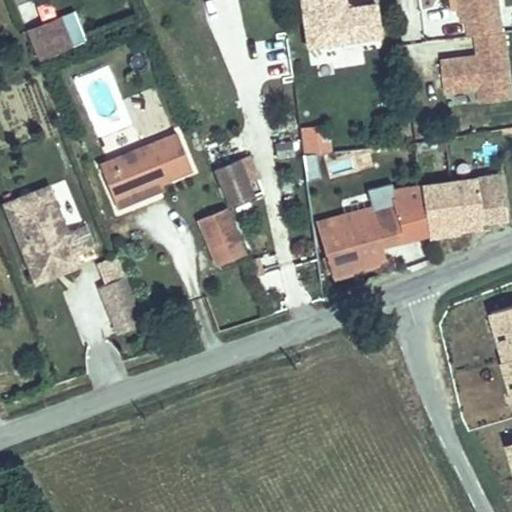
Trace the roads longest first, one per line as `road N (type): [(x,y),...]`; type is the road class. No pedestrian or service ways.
road 1 (unclassified): [(400,289),(0,438)]
road 2 (residential): [(400,289),(423,374),(483,511)]
